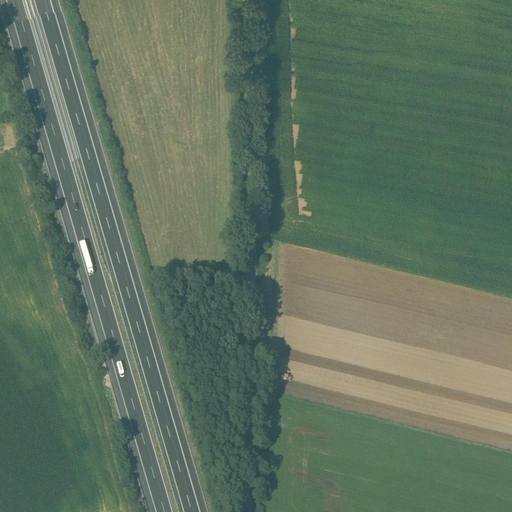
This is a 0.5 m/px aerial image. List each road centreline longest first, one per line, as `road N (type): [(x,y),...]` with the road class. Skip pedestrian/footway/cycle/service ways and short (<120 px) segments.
road 1 (motorway): [(12,0),(161,511)]
road 2 (motorway): [(190,511),(42,0)]
road 3 (unclassified): [(249,511),(255,0)]
